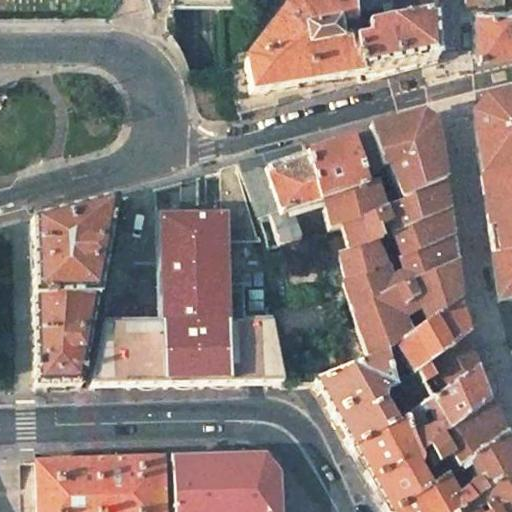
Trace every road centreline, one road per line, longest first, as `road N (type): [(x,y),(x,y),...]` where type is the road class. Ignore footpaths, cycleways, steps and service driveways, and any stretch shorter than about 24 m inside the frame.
road 1 (tertiary): [(268,424),(249,338),(205,261),(199,0)]
road 2 (residential): [(511,73),(207,148),(161,141)]
road 3 (tertiary): [(0,428),(268,424)]
road 4 (residential): [(161,141),(163,99),(151,67),(122,47),(0,45)]
road 5 (residential): [(0,198),(137,160),(161,141)]
